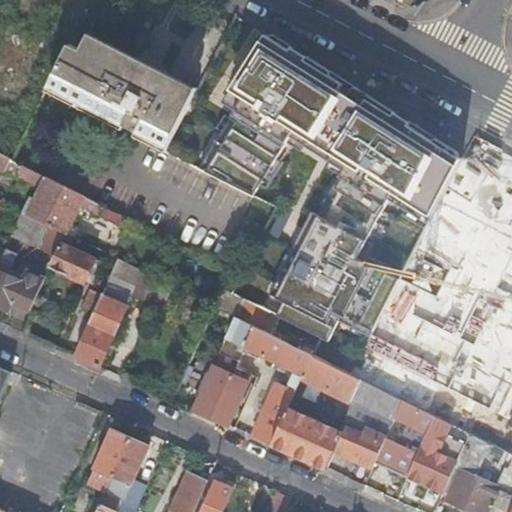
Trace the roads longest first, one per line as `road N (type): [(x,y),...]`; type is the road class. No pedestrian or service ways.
road 1 (residential): [(0,342),(376,511)]
road 2 (secondary): [(443,74),(297,0)]
